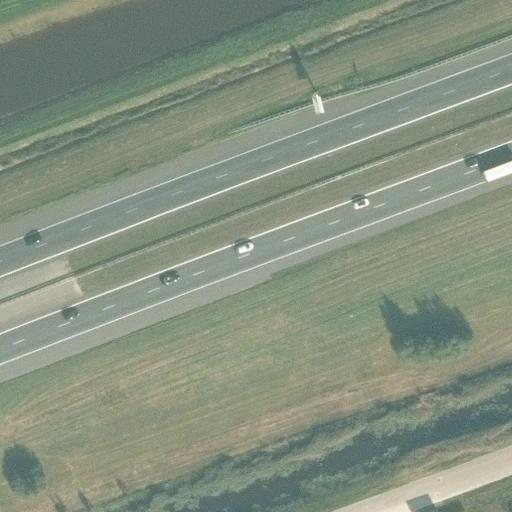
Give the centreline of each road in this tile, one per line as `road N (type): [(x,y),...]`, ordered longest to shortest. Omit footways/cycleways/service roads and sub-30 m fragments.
road 1 (motorway): [(511,69),(0,262)]
road 2 (motorway): [(0,351),(511,158)]
road 3 (unclassified): [(511,460),(373,511)]
